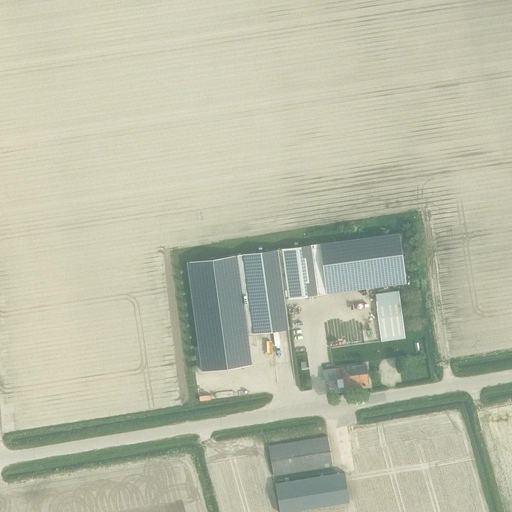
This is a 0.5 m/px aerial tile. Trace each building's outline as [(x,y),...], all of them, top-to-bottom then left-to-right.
[(405,282),(398,232),(310,244),(317,294),(405,282)] [(280,248),(287,298),(317,294),(310,244),(280,248)] [(287,298),(280,248),(242,253),(253,333),(288,328),(284,298),(287,298)] [(242,254),(185,262),(200,371),(251,364),(247,333),(253,333),(242,254)] [(374,294),(377,317),(380,341),(379,341),(404,337),(397,290),(374,294)] [(322,370),(323,380),(342,378),(344,387),(368,384),(365,364),(322,370)] [(267,446),(272,475),(332,465),(327,436),(267,446)] [(274,483),(278,511),(284,511),(348,501),(343,471),(274,483)]
